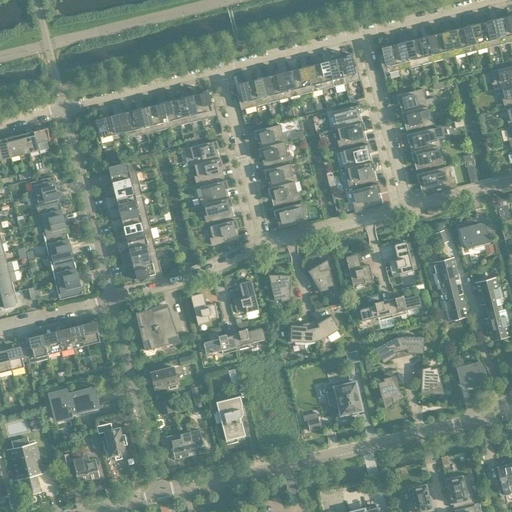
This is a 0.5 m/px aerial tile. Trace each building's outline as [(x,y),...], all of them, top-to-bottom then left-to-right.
[(511,15),(503,17),(509,42),(510,42),(511,41),(511,15)] [(503,17),(492,20),(498,45),(499,45),(508,43),(509,45),(511,44),(510,42),(509,42),(503,17)] [(492,20),(481,23),(487,48),(488,48),(497,46),(498,48),(500,47),(499,45),(498,45),(492,20)] [(481,23),(470,26),(476,51),(477,51),(486,48),(487,50),(489,50),(488,48),(487,48),(481,23)] [(470,26),(459,28),(465,54),(466,53),(475,51),(476,53),(478,53),(477,51),(476,51),(470,26)] [(459,28),(448,31),(454,56),(455,56),(464,54),(465,56),(467,56),(466,53),(465,54),(459,28)] [(448,31),(437,34),(443,59),(444,59),(453,57),(454,59),(456,58),(455,56),(454,56),(448,31)] [(437,34),(426,37),(432,62),(433,62),(442,59),(442,62),(445,61),(444,59),(443,59),(437,34)] [(426,37),(415,39),(421,65),(422,64),(431,62),(431,64),(434,64),(433,62),(432,62),(426,37)] [(415,39),(403,42),(410,67),(411,67),(420,65),(420,67),(422,67),(422,64),(421,65),(415,39)] [(403,42),(392,45),(399,70),(400,70),(409,68),(409,70),(411,69),(411,67),(410,67),(403,42)] [(384,60),(380,61),(383,74),(398,70),(398,73),(400,72),(400,70),(399,70),(392,45),(381,48),(384,60)] [(349,56),(338,59),(344,84),(345,84),(360,80),(356,67),(352,68),(349,56)] [(338,59),(327,61),(333,87),(334,86),(343,84),(344,86),(346,86),(345,84),(344,84),(338,59)] [(327,61),(316,64),(322,89),(323,89),(332,87),(333,89),(335,89),(334,86),(333,87),(327,61)] [(316,64),(305,67),(311,92),(312,92),(321,90),(322,92),(324,91),(323,89),(322,89),(316,64)] [(494,90),(502,88),(511,84),(511,66),(491,71),(494,83),(492,83),(494,90)] [(305,67),(294,70),(300,95),(301,95),(310,92),(311,95),(313,94),(312,92),(311,92),(305,67)] [(294,70),(283,73),(289,98),(290,97),(299,95),(300,97),(302,97),(301,95),(300,95),(294,70)] [(283,73),(272,75),(278,100),(279,100),(288,98),(289,100),(291,100),(290,97),(289,98),(283,73)] [(272,75),(261,78),(267,103),(268,103),(277,101),(277,103),(280,102),(279,100),(278,100),(272,75)] [(261,78),(250,81),(256,106),(257,106),(266,103),(266,106),(269,105),(268,103),(267,103),(261,78)] [(241,95),(237,96),(241,110),(255,106),(255,109),(257,108),(257,106),(256,106),(250,81),(238,84),(241,95)] [(511,84),(502,88),(505,99),(502,99),(504,106),(511,104),(511,84)] [(398,104),(401,103),(403,103),(403,105),(401,106),(403,112),(427,106),(427,107),(429,106),(427,100),(425,100),(422,89),(396,95),(398,104)] [(206,92),(195,95),(201,120),(202,119),(217,116),(213,102),(209,103),(206,92)] [(195,95),(184,97),(190,122),(191,122),(200,120),(201,122),(203,122),(202,119),(201,120),(195,95)] [(184,97),(173,100),(179,125),(180,125),(189,123),(190,125),(192,124),(191,122),(190,122),(184,97)] [(173,100),(162,103),(168,128),(169,128),(178,125),(179,128),(181,127),(180,125),(179,125),(173,100)] [(162,103),(151,106),(157,131),(158,130),(167,128),(168,130),(170,130),(169,128),(168,128),(162,103)] [(335,130),(337,129),(360,123),(359,117),(357,117),(356,114),(361,113),(359,105),(332,111),(335,123),(333,123),(335,130)] [(151,106),(140,108),(146,134),(147,133),(156,131),(157,133),(159,133),(158,130),(157,131),(151,106)] [(427,106),(403,112),(400,113),(403,121),(407,120),(408,123),(406,124),(407,130),(434,124),(432,117),(430,118),(427,107),(427,106)] [(140,108),(129,111),(135,136),(136,136),(145,134),(146,136),(148,136),(147,133),(146,134),(140,108)] [(129,111),(118,114),(124,139),(125,139),(134,137),(135,139),(137,138),(136,136),(135,136),(129,111)] [(118,114),(107,117),(113,142),(114,142),(123,139),(124,142),(126,141),(125,139),(124,139),(118,114)] [(115,144),(114,142),(113,142),(107,117),(95,120),(98,131),(94,132),(98,146),(112,142),(112,144),(115,144)] [(337,129),(340,140),(337,141),(339,148),(365,141),(365,140),(363,134),(361,135),(361,132),(365,131),(363,122),(360,123),(337,129)] [(255,140),(258,139),(260,138),(261,141),(259,142),(260,148),(284,142),(284,143),(286,142),(285,138),(285,135),(282,136),(279,125),(253,131),(255,140)] [(406,135),(408,143),(413,142),(413,145),(411,146),(413,152),(437,146),(439,146),(437,139),(441,138),(441,137),(443,136),(441,129),(439,129),(439,127),(432,129),(432,128),(406,135)] [(47,128),(33,131),(38,151),(48,148),(46,141),(49,141),(47,128)] [(291,139),(304,137),(303,130),(290,132),(291,139)] [(33,131),(24,134),(29,153),(38,151),(33,131)] [(24,134),(14,136),(19,155),(29,153),(24,134)] [(14,136),(5,138),(10,158),(19,155),(14,136)] [(5,138),(0,139),(0,156),(1,160),(10,158),(5,138)] [(217,159),(216,152),(214,153),(213,150),(218,149),(216,141),(184,149),(187,160),(188,167),(194,165),(217,159)] [(284,142),(260,148),(258,149),(260,157),(264,156),(265,159),(263,159),(265,165),(264,166),(291,160),(289,153),(287,154),(284,143),(284,142)] [(344,170),(347,169),(347,168),(370,163),(369,156),(367,157),(366,154),(371,153),(369,144),(342,151),(345,162),(343,163),(344,170)] [(437,146),(413,152),(410,153),(412,161),(417,160),(418,163),(416,163),(417,169),(417,170),(444,163),(442,157),(440,157),(437,146)] [(222,176),(220,170),(218,171),(218,168),(222,167),(220,158),(217,159),(194,165),(197,176),(194,177),(196,183),(222,177),(222,176)] [(133,161),(108,168),(111,179),(136,173),(136,172),(133,161)] [(347,168),(347,169),(350,180),(347,180),(349,187),(375,181),(375,180),(373,174),(371,174),(370,171),(375,170),(373,162),(370,163),(347,168)] [(265,179),(268,179),(270,178),(271,181),(269,181),(270,188),(294,182),(296,182),(294,175),(292,176),(289,164),(263,171),(265,179)] [(416,175),(418,183),(423,182),(423,185),(421,185),(423,191),(423,192),(455,184),(453,177),(451,178),(448,167),(416,175)] [(136,173),(111,179),(113,190),(139,184),(138,183),(136,174),(138,173),(138,171),(136,172),(136,173)] [(25,193),(26,199),(55,192),(54,187),(55,186),(52,177),(30,182),(32,191),(25,193)] [(227,198),(226,192),(224,192),(223,190),(228,189),(226,180),(199,187),(202,198),(200,199),(202,205),(204,205),(204,204),(227,198)] [(139,184),(113,190),(116,201),(141,195),(141,194),(139,185),(141,184),(141,182),(138,183),(139,184)] [(294,182),(270,188),(268,188),(270,197),(274,196),(275,198),(273,199),(275,205),(274,205),(274,206),(301,199),(299,193),(297,193),(294,182)] [(353,202),(354,209),(381,203),(381,202),(380,202),(379,196),(377,196),(376,194),(381,192),(378,184),(352,191),(355,202),(353,202)] [(55,192),(26,199),(28,206),(35,204),(37,212),(60,206),(58,197),(56,197),(55,192)] [(141,195),(116,201),(119,212),(144,206),(144,205),(142,196),(144,195),(143,193),(141,194),(141,195)] [(230,198),(227,198),(204,204),(204,205),(207,216),(204,216),(206,223),(232,216),(230,210),(228,210),(228,207),(232,206),(230,198)] [(147,216),(144,207),(147,206),(146,204),(144,205),(144,206),(119,212),(122,223),(147,217),(147,216)] [(275,219),(278,218),(280,218),(280,221),(279,221),(280,227),(280,228),(306,221),(305,215),(302,215),(299,204),(273,210),(275,219)] [(37,212),(41,226),(41,227),(62,221),(61,216),(62,216),(60,206),(37,212)] [(510,216),(507,206),(497,208),(500,218),(510,216)] [(147,217),(122,223),(124,234),(150,228),(149,227),(147,218),(149,217),(149,215),(147,216),(147,217)] [(210,238),(211,245),(238,238),(237,238),(236,232),(234,232),(233,229),(238,228),(236,220),(209,226),(212,238),(210,238)] [(41,227),(41,226),(33,228),(35,235),(42,233),(45,241),(67,235),(65,226),(64,226),(62,221),(41,227)] [(490,245),(485,226),(484,225),(483,224),(482,224),(481,224),(480,223),(479,223),(478,224),(458,229),(461,240),(461,241),(462,242),(462,243),(463,244),(464,246),(464,247),(465,248),(466,248),(467,249),(471,247),(473,246),(473,249),(483,246),(485,246),(487,258),(494,256),(492,244),(490,245)] [(150,228),(124,234),(127,245),(152,239),(152,238),(150,229),(152,229),(152,226),(149,227),(150,228)] [(435,234),(439,245),(448,242),(444,230),(435,234)] [(67,235),(45,241),(48,256),(70,250),(68,245),(70,245),(67,235)] [(152,239),(127,245),(130,256),(155,250),(155,249),(153,240),(155,240),(154,237),(152,238),(152,239)] [(405,242),(396,244),(395,245),(394,245),(394,246),(394,247),(397,259),(388,261),(391,274),(400,271),(401,274),(413,271),(406,243),(405,242)] [(155,250),(130,256),(133,268),(158,261),(158,260),(155,251),(158,251),(157,249),(155,249),(155,250)] [(70,250),(48,256),(52,270),(75,265),(72,255),(71,256),(70,250)] [(360,268),(357,256),(357,255),(356,255),(355,255),(345,257),(346,258),(345,258),(352,286),(364,283),(363,281),(373,278),(369,266),(360,268)] [(437,290),(455,285),(454,279),(458,278),(453,258),(433,263),(435,273),(433,274),(437,289),(437,290)] [(158,261),(133,268),(136,279),(147,276),(148,280),(162,276),(158,262),(161,262),(160,260),(158,260),(158,261)] [(11,261),(7,263),(0,264),(0,274),(14,271),(11,261)] [(318,264),(307,271),(315,285),(313,286),(315,293),(328,290),(327,287),(333,286),(329,269),(322,270),(321,263),(318,265),(318,264)] [(75,265),(52,270),(55,285),(77,280),(76,274),(77,274),(75,265)] [(16,281),(14,271),(0,274),(0,285),(12,282),(16,281)] [(289,292),(290,275),(277,275),(275,275),(276,282),(270,284),(274,301),(280,299),(281,302),(293,298),(292,291),(289,292)] [(485,308),(504,304),(503,303),(500,288),(497,288),(495,278),(475,283),(480,303),(484,302),(485,308)] [(77,280),(55,285),(59,300),(82,294),(80,284),(78,285),(77,280)] [(250,281),(241,283),(240,283),(240,284),(239,285),(242,297),(233,300),(236,312),(245,310),(246,312),(258,309),(251,282),(250,281)] [(0,295),(14,292),(12,282),(0,285),(0,295)] [(33,287),(28,289),(31,301),(36,299),(33,287)] [(447,321),(467,316),(462,296),(458,297),(457,291),(438,295),(438,296),(439,296),(442,311),(445,311),(447,321)] [(14,292),(0,295),(0,306),(3,306),(3,308),(15,305),(14,303),(17,303),(14,292)] [(206,307),(203,295),(202,294),(201,293),(200,293),(190,296),(191,297),(197,325),(209,322),(209,319),(218,317),(215,304),(206,307)] [(395,301),(388,302),(392,317),(406,314),(405,310),(419,307),(419,306),(421,306),(419,297),(418,297),(418,296),(417,296),(416,296),(402,299),(402,296),(394,298),(395,301)] [(322,308),(320,299),(313,301),(315,310),(322,308)] [(375,306),(361,309),(360,310),(359,311),(359,312),(362,321),(363,320),(363,321),(377,317),(378,321),(392,317),(388,302),(382,304),(381,301),(374,303),(375,306)] [(153,307),(147,309),(135,313),(142,341),(147,340),(150,348),(168,343),(167,338),(176,335),(167,306),(154,310),(153,307)] [(489,341),(509,336),(507,326),(509,325),(505,310),(505,309),(487,314),(488,320),(484,321),(489,341)] [(318,320),(311,322),(316,341),(318,340),(321,339),(322,339),(327,337),(327,336),(339,329),(330,315),(318,323),(318,320)] [(94,322),(82,325),(87,345),(99,342),(94,322)] [(305,326),(290,325),(290,341),(303,342),(304,343),(309,342),(313,342),(316,341),(311,322),(304,324),(305,326)] [(87,345),(82,325),(68,328),(73,348),(87,345)] [(68,328),(64,329),(55,332),(60,352),(73,348),(68,328)] [(238,334),(232,336),(236,350),(250,347),(249,343),(263,340),(263,339),(265,339),(262,330),(262,329),(261,329),(260,329),(246,332),(245,329),(238,331),(238,334)] [(60,352),(55,332),(42,335),(42,337),(47,355),(60,352)] [(218,339),(205,342),(204,343),(203,344),(203,345),(205,354),(207,354),(221,350),(222,354),(236,350),(232,336),(226,337),(225,334),(218,336),(218,339)] [(47,355),(42,337),(42,335),(29,338),(31,346),(25,348),(28,361),(29,363),(47,359),(47,355)] [(409,336),(404,337),(403,337),(401,337),(397,338),(402,357),(409,355),(408,353),(423,354),(423,338),(410,337),(409,336)] [(391,340),(386,342),(386,343),(374,350),(383,364),(395,356),(395,359),(402,357),(397,338),(394,339),(393,339),(391,340)] [(28,361),(25,348),(19,349),(19,347),(6,350),(11,370),(24,367),(22,362),(28,361)] [(0,372),(11,370),(6,350),(0,351),(0,372)] [(348,364),(359,361),(356,351),(345,353),(348,364)] [(181,365),(192,362),(191,355),(179,359),(181,365)] [(455,365),(459,384),(460,384),(461,385),(462,386),(463,386),(464,386),(465,386),(487,381),(484,370),(483,369),(483,368),(482,367),(482,365),(481,364),(480,363),(479,362),(478,361),(477,361),(473,363),(472,364),(471,361),(461,364),(455,365)] [(173,367),(150,373),(154,389),(167,385),(168,390),(176,388),(175,383),(177,383),(173,367)] [(430,367),(417,370),(419,377),(421,376),(420,393),(433,393),(436,393),(434,386),(441,385),(436,368),(430,369),(430,367)] [(238,368),(228,371),(231,383),(241,380),(238,368)] [(397,382),(395,375),(383,379),(383,381),(377,383),(381,400),(388,398),(390,405),(392,404),(403,397),(395,383),(397,382)] [(361,410),(355,382),(349,383),(348,378),(347,379),(333,382),(334,387),(336,397),(332,398),(334,408),(338,407),(340,415),(346,414),(346,416),(356,414),(356,411),(361,410)] [(93,388),(66,395),(71,413),(72,413),(78,411),(77,410),(88,406),(89,409),(98,406),(93,388)] [(48,394),(54,419),(65,416),(65,418),(73,416),(72,413),(71,413),(66,395),(65,390),(48,394)] [(195,408),(203,406),(199,390),(197,391),(191,392),(195,408)] [(240,420),(239,418),(240,418),(241,417),(241,416),(242,416),(242,415),(242,414),(242,413),(242,412),(242,411),(241,406),(242,406),(239,396),(215,402),(218,411),(213,412),(213,411),(216,425),(217,424),(216,424),(221,423),(225,441),(245,436),(241,421),(240,420)] [(158,402),(161,414),(173,411),(170,399),(158,402)] [(320,428),(318,418),(317,413),(305,415),(306,420),(302,421),(304,429),(308,429),(309,430),(320,428)] [(30,418),(33,431),(44,428),(41,415),(30,418)] [(104,432),(109,457),(114,456),(115,460),(121,459),(120,454),(125,453),(119,428),(109,430),(108,424),(96,427),(98,433),(104,432)] [(198,430),(189,432),(194,454),(204,451),(198,430)] [(189,432),(179,434),(184,456),(194,454),(189,432)] [(179,434),(166,437),(169,448),(172,447),(174,458),(184,456),(179,434)] [(43,473),(36,444),(29,445),(27,438),(11,441),(13,449),(6,451),(13,480),(20,478),(24,495),(40,491),(36,474),(43,473)] [(68,454),(60,456),(62,468),(71,466),(70,465),(74,464),(78,482),(88,480),(83,457),(81,457),(81,454),(68,457),(68,454)] [(88,456),(83,457),(88,480),(98,477),(95,465),(99,464),(98,459),(94,460),(94,459),(89,460),(88,456)] [(511,493),(511,463),(511,462),(504,464),(505,466),(499,468),(505,495),(511,493)] [(466,475),(444,480),(447,492),(469,486),(466,475)] [(411,501),(406,503),(408,511),(414,511),(421,510),(431,508),(425,485),(408,489),(411,501)] [(469,486),(447,492),(450,503),(452,503),(453,508),(473,503),(469,486)]
